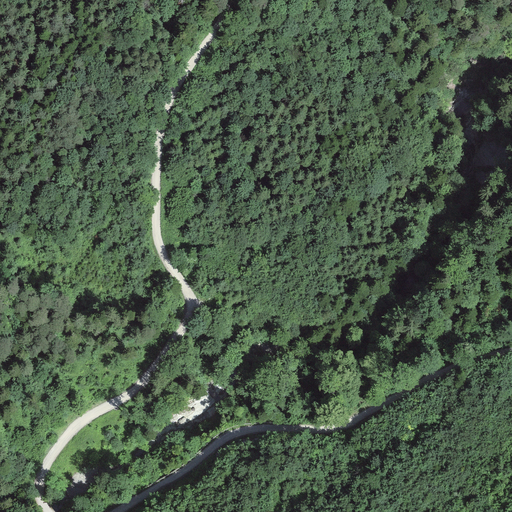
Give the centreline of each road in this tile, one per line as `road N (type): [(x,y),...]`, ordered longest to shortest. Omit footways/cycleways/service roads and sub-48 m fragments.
road 1 (track): [(44,511),(41,475),(67,430),(150,381),(189,325),(189,291),(156,238),(159,144),(184,68),(225,17),(226,0)]
road 2 (track): [(511,352),(454,362),(336,429),(231,433),(119,511)]
